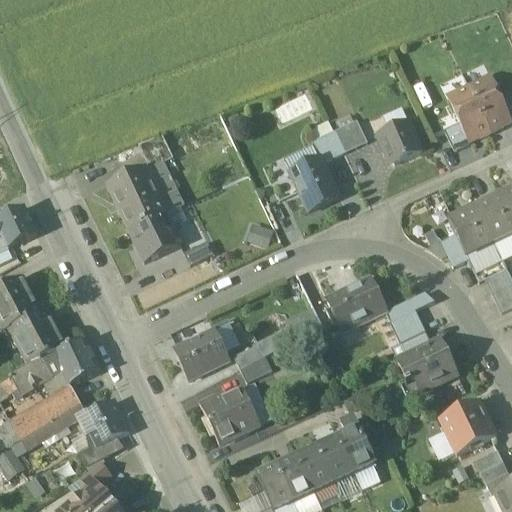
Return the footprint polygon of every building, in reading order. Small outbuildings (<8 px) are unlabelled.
[(511,125),(491,82),(469,92),(490,135),(511,125)] [(469,92),(447,102),(460,128),(468,145),(469,145),(490,135),(469,92)] [(356,126),(335,136),(346,159),(367,149),(356,126)] [(407,127),(378,141),(386,160),(390,158),(395,170),(422,158),(407,127)] [(460,128),(445,135),(455,156),(470,149),(469,145),(468,145),(460,128)] [(335,136),(312,147),(320,164),(322,163),(325,169),(346,159),(335,136)] [(164,140),(138,150),(152,174),(176,161),(164,140)] [(320,164),(291,178),(309,216),(340,202),(325,169),(322,163),(320,164)] [(145,172),(109,189),(131,235),(159,221),(166,218),(145,172)] [(511,214),(504,199),(477,212),(493,243),(507,236),(509,240),(511,238),(511,214)] [(477,212),(449,225),(455,239),(464,257),(480,249),(482,253),(494,247),(493,243),(477,212)] [(24,213),(0,223),(0,258),(9,255),(8,254),(37,240),(24,213)] [(159,221),(131,235),(146,267),(182,250),(173,232),(166,236),(159,221)] [(267,249),(272,233),(250,226),(245,243),(267,249)] [(455,239),(441,246),(454,272),(468,266),(464,257),(455,239)] [(210,246),(185,256),(191,270),(216,259),(210,246)] [(485,284),(490,295),(511,286),(506,274),(485,284)] [(22,282),(0,293),(0,329),(5,339),(9,336),(41,319),(22,282)] [(387,316),(371,283),(328,304),(344,337),(387,316)] [(490,295),(496,306),(511,298),(511,285),(511,286),(490,295)] [(511,298),(496,306),(501,317),(511,312),(511,298)] [(41,319),(9,336),(29,373),(42,367),(52,361),(66,353),(47,316),(41,319)] [(416,316),(390,328),(401,350),(426,337),(416,316)] [(216,334),(175,354),(189,384),(231,364),(216,334)] [(426,337),(401,350),(406,361),(432,348),(426,337)] [(85,345),(52,361),(58,372),(68,393),(70,392),(100,377),(85,345)] [(457,380),(440,345),(432,348),(406,361),(396,365),(407,387),(400,390),(402,394),(414,388),(419,398),(457,380)] [(258,348),(234,361),(241,374),(265,361),(258,348)] [(52,361),(42,367),(48,377),(58,372),(52,361)] [(265,361),(241,374),(249,388),(273,375),(265,361)] [(42,367),(10,385),(17,396),(12,399),(15,404),(51,383),(48,377),(42,367)] [(68,393),(10,427),(20,446),(62,420),(80,409),(70,392),(68,393)] [(245,394),(221,404),(219,399),(201,407),(220,449),(262,430),(245,394)] [(114,406),(87,419),(94,435),(89,438),(96,453),(129,438),(114,406)] [(478,406),(439,425),(457,462),(496,443),(478,406)] [(62,420),(20,446),(26,455),(68,430),(62,420)] [(347,439),(338,443),(355,479),(375,469),(354,424),(342,429),(347,439)] [(355,479),(338,443),(318,453),(334,488),(355,479)] [(13,453),(0,458),(0,468),(6,481),(23,473),(13,453)] [(334,488),(318,453),(297,462),(314,498),(334,488)] [(498,457),(476,467),(481,477),(502,467),(498,457)] [(314,498),(297,462),(277,472),(294,507),(314,498)] [(502,467),(481,477),(486,488),(508,478),(502,467)] [(102,471),(79,486),(88,496),(95,490),(98,493),(111,482),(102,471)] [(277,472),(256,481),(270,511),(275,509),(276,511),(284,511),(294,507),(277,472)] [(511,486),(508,478),(486,488),(492,500),(496,498),(511,490),(511,486)] [(88,496),(74,507),(71,507),(67,511),(66,511),(111,511),(116,508),(106,497),(103,499),(98,493),(95,490),(88,496)] [(511,511),(511,490),(496,498),(502,511),(511,511)]
